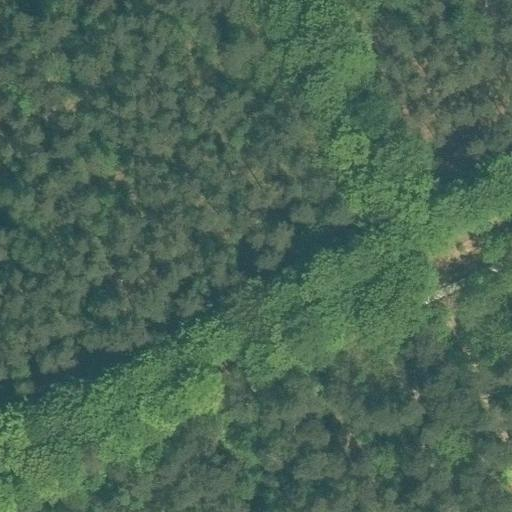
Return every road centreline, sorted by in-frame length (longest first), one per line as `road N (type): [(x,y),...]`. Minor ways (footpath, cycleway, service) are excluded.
road 1 (track): [(432,252),(0,479)]
road 2 (track): [(305,0),(432,252)]
road 3 (track): [(432,252),(511,416)]
